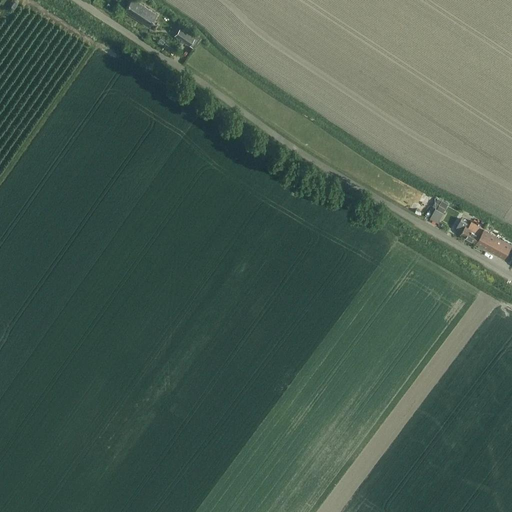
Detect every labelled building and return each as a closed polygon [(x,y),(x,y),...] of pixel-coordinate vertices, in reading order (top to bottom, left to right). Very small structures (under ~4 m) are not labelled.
[(135,0),(129,0),(123,10),(148,27),(157,14),(135,0)] [(180,29),(175,36),(188,45),(193,38),(180,29)] [(437,198),(432,206),(436,208),(443,212),(448,204),(437,198)] [(443,212),(436,208),(430,217),(438,222),(443,212)] [(476,242),(484,228),(479,225),(479,224),(478,223),(478,224),(471,220),(469,224),(467,223),(467,222),(461,218),(456,227),(462,231),(460,233),(476,242)] [(502,239),(497,236),(497,235),(484,228),(476,242),(504,257),(511,243),(503,238),(502,239)]
